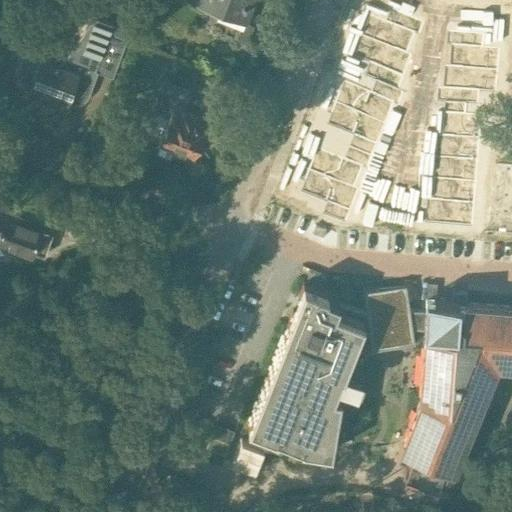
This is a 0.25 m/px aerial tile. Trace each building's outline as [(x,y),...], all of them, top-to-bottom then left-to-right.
[(253,0),(190,0),(193,1),(245,21),(253,0)] [(369,13),(361,34),(402,50),(410,31),(419,34),(424,20),(390,7),(385,19),(369,13)] [(112,76),(130,29),(94,16),(60,68),(39,61),(43,51),(26,46),(27,43),(25,42),(16,69),(16,71),(16,73),(16,75),(17,77),(18,79),(19,81),(20,82),(21,84),(23,85),(25,86),(28,88),(27,92),(40,97),(43,99),(47,101),(52,101),(65,106),(67,102),(70,103),(72,103),(74,103),(76,103),(78,103),(80,102),(82,101),(84,100),(86,99),(87,97),(88,95),(89,93),(97,70),(112,76)] [(447,29),(445,44),(455,45),(453,66),(498,69),(500,47),(483,45),(484,32),(447,29)] [(361,34),(352,56),(368,62),(363,74),(374,79),(398,87),(403,74),(394,70),(402,50),(361,34)] [(442,86),(441,100),(478,103),(479,91),(496,92),(498,69),(453,66),(452,87),(442,86)] [(196,112),(183,107),(190,87),(163,77),(155,98),(157,103),(164,106),(161,113),(158,112),(151,115),(148,123),(151,130),(155,131),(151,140),(154,146),(158,147),(156,150),(169,155),(170,152),(173,153),(175,146),(194,153),(208,117),(196,113),(196,112)] [(343,79),(335,101),(376,117),(384,96),(393,100),(398,87),(374,79),(370,89),(343,79)] [(441,100),(441,101),(444,101),(441,134),(480,137),(482,113),(465,112),(466,103),(478,104),(478,103),(441,100)] [(335,101),(326,123),(352,134),(348,145),(372,154),(377,141),(368,138),(376,117),(335,101)] [(441,134),(440,156),(478,159),(480,137),(441,134)] [(108,158),(111,150),(108,142),(100,139),(93,142),(88,156),(102,161),(108,158)] [(412,141),(409,152),(416,154),(420,143),(412,141)] [(317,146),(308,169),(349,185),(357,164),(366,167),(372,154),(348,145),(343,157),(317,146)] [(409,152),(405,164),(413,166),(416,154),(409,152)] [(440,156),(438,177),(476,180),(478,159),(440,156)] [(308,169),(299,191),(326,202),(321,213),(345,222),(350,209),(341,206),(349,185),(308,169)] [(438,177),(436,199),(474,202),(476,180),(438,177)] [(399,183),(396,195),(404,197),(407,185),(399,183)] [(396,195),(392,206),(400,208),(404,197),(396,195)] [(436,206),(434,222),(472,226),(474,202),(436,199),(436,206)] [(41,227),(42,224),(0,208),(0,257),(4,259),(9,256),(12,248),(31,255),(33,249),(44,253),(52,231),(41,227)] [(453,293),(453,281),(428,282),(429,294),(453,293)] [(424,328),(426,328),(423,369),(421,397),(405,438),(416,442),(405,471),(436,483),(447,454),(459,458),(494,369),(496,362),(511,362),(511,305),(466,302),(466,299),(458,299),(426,297),(425,309),(410,308),(407,284),(365,289),(368,311),(352,307),(337,302),(339,298),(327,293),(327,291),(303,282),(247,424),(277,436),(277,434),(300,443),(300,445),(331,450),(340,392),(333,391),(341,372),(342,373),(363,320),(369,322),(372,347),(414,342),(412,327),(424,328)] [(211,434),(229,442),(234,429),(216,421),(211,434)]
